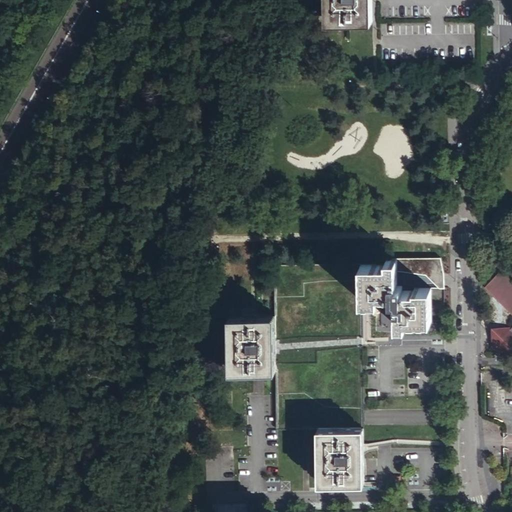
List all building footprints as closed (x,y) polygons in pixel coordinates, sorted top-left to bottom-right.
[(372,0),(327,0),(328,23),(373,21),(372,0)] [(357,267),(359,306),(376,305),(377,298),(388,298),(389,304),(394,303),(395,329),(404,329),(404,324),(429,323),(429,285),(410,285),(410,292),(399,292),(399,286),(393,287),(393,261),(383,262),(383,267),(357,267)] [(315,432),(361,432),(361,416),(359,306),(357,267),(274,270),(274,320),(275,374),(276,432),(315,432)] [(511,279),(503,271),(487,287),(511,312),(511,279)] [(275,374),(274,320),(230,320),(231,374),(275,374)] [(511,329),(510,328),(501,328),(492,336),(493,346),(500,353),(510,353),(511,351),(511,329)] [(361,432),(315,432),(316,487),(363,486),(361,432)]
